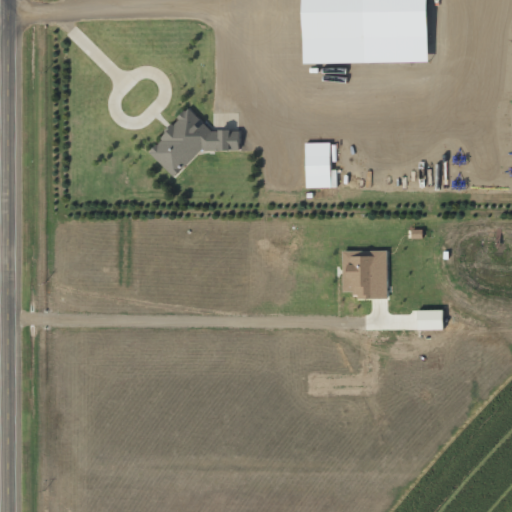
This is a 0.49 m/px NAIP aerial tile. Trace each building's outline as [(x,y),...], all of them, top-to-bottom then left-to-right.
[(304,0),(305,50),(430,50),(430,0),(304,0)] [(188,96),(147,140),(176,167),(201,139),(239,139),(239,116),(209,116),(188,96)] [(305,132),(306,182),(333,181),(332,131),(305,132)] [(342,297),(387,296),(386,250),(341,251),(342,297)] [(443,310),(416,310),(416,330),(443,329),(443,310)]
